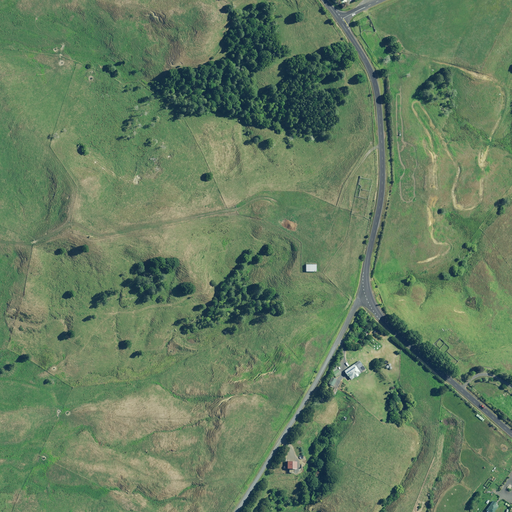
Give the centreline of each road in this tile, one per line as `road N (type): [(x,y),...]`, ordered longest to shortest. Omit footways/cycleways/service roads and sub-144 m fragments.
road 1 (tertiary): [(369,295),(366,268),(382,180),(378,97),(339,20)]
road 2 (unclassified): [(369,295),(357,302),(234,511)]
road 3 (tertiary): [(511,433),(400,337),(369,295)]
